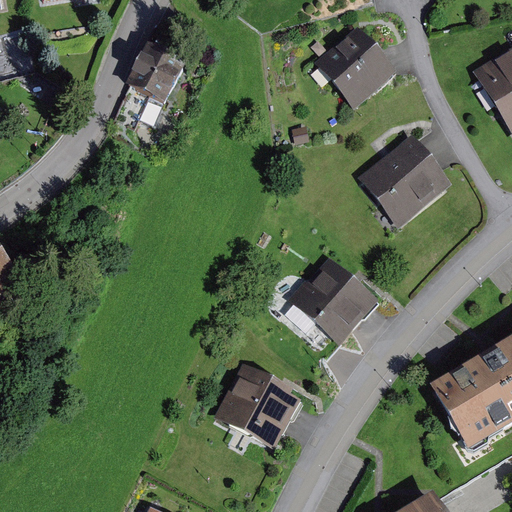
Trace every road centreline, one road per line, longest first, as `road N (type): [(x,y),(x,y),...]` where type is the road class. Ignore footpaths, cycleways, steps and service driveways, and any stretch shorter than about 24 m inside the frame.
road 1 (residential): [(511,236),(422,316),(348,414),(296,511)]
road 2 (residential): [(155,0),(111,98),(71,156),(0,210)]
road 3 (residential): [(511,221),(440,112),(409,0)]
